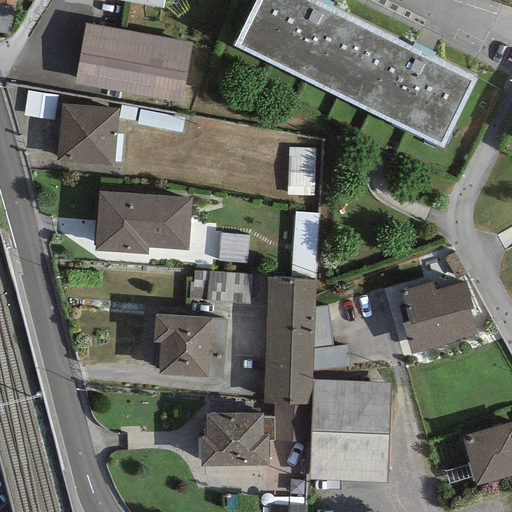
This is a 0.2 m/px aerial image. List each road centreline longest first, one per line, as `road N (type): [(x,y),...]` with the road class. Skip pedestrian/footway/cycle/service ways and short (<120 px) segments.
road 1 (secondary): [(101,511),(0,146)]
road 2 (residential): [(511,100),(462,212),(467,244),(511,328)]
